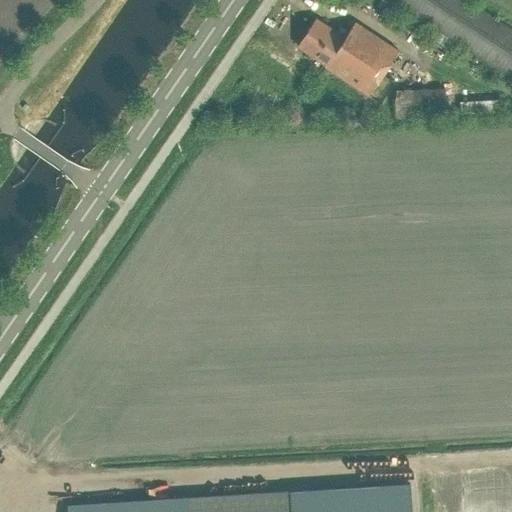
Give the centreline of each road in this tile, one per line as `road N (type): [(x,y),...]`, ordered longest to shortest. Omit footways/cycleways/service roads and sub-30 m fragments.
road 1 (secondary): [(101,191),(233,0)]
road 2 (secondary): [(0,339),(101,191)]
road 3 (unclassified): [(0,109),(39,55),(95,0)]
road 4 (unclassified): [(101,191),(0,123)]
